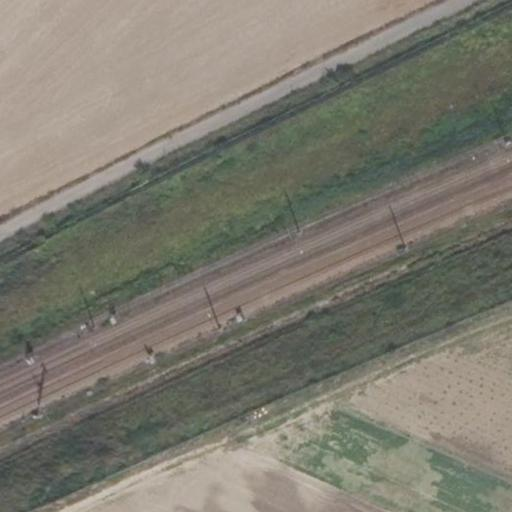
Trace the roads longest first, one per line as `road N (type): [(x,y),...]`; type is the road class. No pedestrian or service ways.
road 1 (track): [(0,238),(467,0)]
road 2 (track): [(55,511),(157,460),(511,316)]
